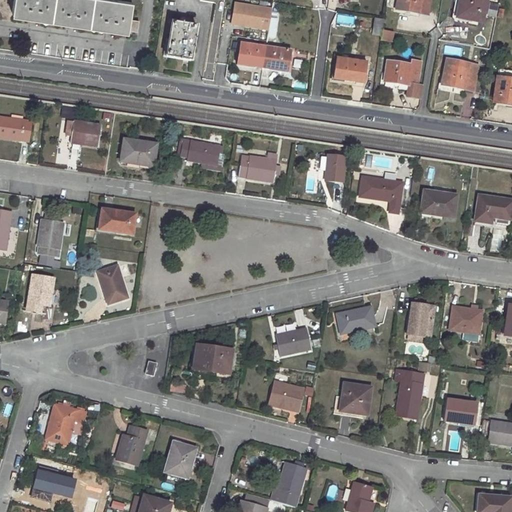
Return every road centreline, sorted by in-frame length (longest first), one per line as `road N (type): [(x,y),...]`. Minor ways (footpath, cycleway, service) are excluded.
road 1 (residential): [(0,169),(334,221),(451,263)]
road 2 (residential): [(451,263),(51,351),(34,370)]
road 3 (residential): [(0,61),(313,109)]
road 4 (residential): [(34,370),(234,424)]
road 5 (residential): [(234,424),(404,467)]
road 6 (residential): [(0,499),(34,370)]
